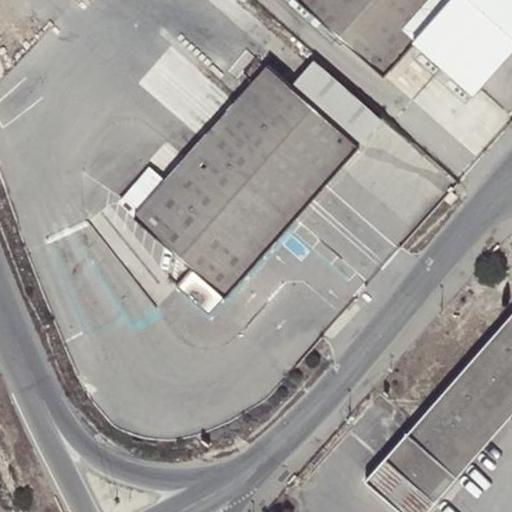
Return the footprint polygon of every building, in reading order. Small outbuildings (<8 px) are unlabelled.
[(511,0),(299,0),(384,74),(415,40),(474,92),(511,48),(511,0)] [(118,202),(192,267),(225,296),(379,123),(310,62),(288,86),(267,66),(171,172),(158,159),(118,202)] [(456,195),(451,190),(442,200),(448,205),(456,195)] [(192,267),(175,286),(208,315),(225,296),(192,267)] [(511,315),(415,425),(366,480),(403,511),(425,511),(511,414),(511,315)]
